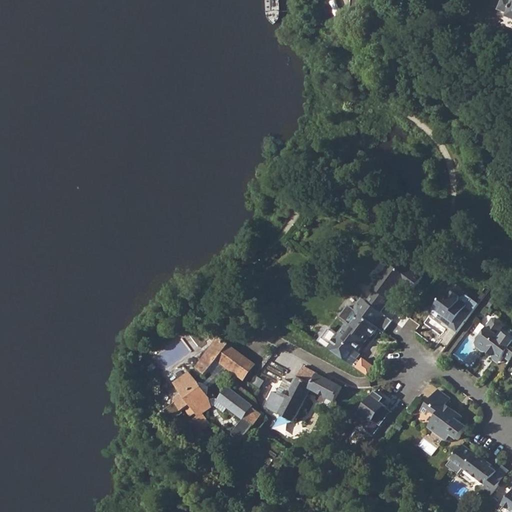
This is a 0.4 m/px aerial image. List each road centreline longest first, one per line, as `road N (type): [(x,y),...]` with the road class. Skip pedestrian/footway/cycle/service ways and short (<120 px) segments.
road 1 (residential): [(406,401),(433,363),(511,420)]
road 2 (track): [(333,511),(406,401)]
